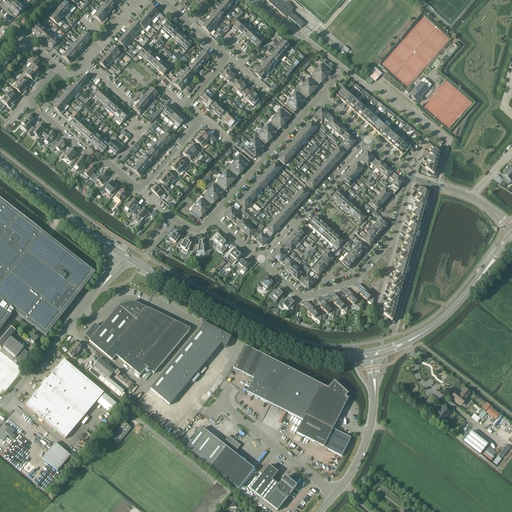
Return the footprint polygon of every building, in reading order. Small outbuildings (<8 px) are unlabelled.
[(9,0),(6,4),(5,5),(9,9),(16,0),(9,0)] [(18,0),(16,0),(9,9),(13,12),(22,3),(18,0)] [(108,0),(107,0),(104,4),(114,13),(116,12),(113,9),(115,6),(108,0)] [(234,5),(228,0),(225,0),(226,1),(224,3),(230,9),(234,5)] [(291,12),(293,10),(294,9),(289,5),(288,3),(286,5),(281,0),(265,0),(286,18),(288,16),(301,28),(305,24),(291,12)] [(63,3),(60,6),(70,15),(72,13),(69,11),(71,8),(73,6),(67,1),(65,3),(65,2),(64,4),(63,3)] [(22,3),(13,12),(17,16),(26,6),(22,3)] [(230,9),(224,3),(222,6),(219,4),(218,5),(227,13),(228,14),(229,14),(230,14),(231,12),(231,11),(232,10),(230,9)] [(114,13),(104,4),(100,8),(108,15),(110,12),(113,14),(114,13)] [(227,13),(218,5),(216,7),(219,9),(217,11),(223,17),(227,13)] [(70,15),(60,6),(57,9),(59,10),(58,11),(64,17),(66,14),(71,18),(72,16),(70,15)] [(160,14),(152,7),(149,12),(156,18),(160,14)] [(108,15),(100,8),(97,12),(107,21),(109,20),(106,17),(108,15)] [(64,17),(58,11),(57,12),(56,11),(53,14),(63,23),(64,22),(62,19),(64,17)] [(223,17),(217,11),(214,14),(212,12),(211,13),(220,21),(223,17)] [(107,21),(97,12),(93,16),(101,23),(103,20),(106,22),(107,21)] [(156,18),(149,12),(145,16),(152,22),(156,18)] [(220,21),(211,13),(209,15),(212,17),(209,19),(216,25),(220,21)] [(63,23),(53,14),(50,17),(51,18),(50,19),(57,25),(59,22),(62,24),(63,23)] [(152,22),(145,16),(142,20),(149,26),(152,22)] [(216,25),(209,19),(207,22),(205,20),(204,21),(214,31),(218,27),(216,25)] [(149,26),(142,20),(138,24),(136,22),(145,30),(149,26)] [(168,22),(162,29),(166,32),(177,21),(175,20),(171,25),(168,22)] [(239,20),(234,27),(233,28),(237,31),(238,30),(246,21),(244,20),(242,22),(239,20)] [(177,21),(166,32),(165,34),(169,38),(170,36),(176,30),(174,27),(178,22),(177,21)] [(214,31),(204,21),(202,23),(205,25),(202,28),(209,33),(210,35),(214,31)] [(246,21),(238,30),(242,34),(248,27),(245,25),(247,23),(246,21)] [(145,30),(136,22),(133,26),(140,33),(143,29),(145,30)] [(38,24),(32,30),(33,31),(32,32),(35,35),(44,25),(43,24),(41,26),(38,24)] [(44,25),(35,35),(38,38),(39,37),(40,38),(46,31),(43,29),(46,26),(44,25)] [(248,27),(242,34),(241,35),(245,39),(246,37),(254,29),(255,26),(254,25),(250,30),(248,27)] [(140,33),(133,26),(129,30),(136,37),(140,33)] [(176,30),(170,36),(175,40),(185,28),(183,27),(179,32),(176,30)] [(185,28),(175,40),(173,41),(177,45),(179,43),(184,37),(182,34),(186,29),(185,28)] [(254,29),(246,37),(250,41),(256,35),(253,32),(255,30),(254,29)] [(46,31),(40,38),(41,39),(40,40),(44,42),(55,30),(54,30),(52,32),(51,31),(49,34),(46,31)] [(55,30),(44,42),(46,45),(47,44),(48,45),(54,38),(52,36),(54,33),(56,31),(55,30)] [(136,37),(129,30),(125,34),(133,41),(136,37)] [(84,32),(80,36),(87,43),(91,39),(84,32)] [(256,35),(250,41),(254,45),(262,36),(264,33),(262,32),(258,37),(256,35)] [(133,41),(125,34),(122,39),(129,45),(133,41)] [(87,43),(80,36),(77,40),(84,47),(87,43)] [(184,37),(179,43),(183,47),(191,38),(189,36),(187,39),(184,37)] [(262,36),(254,45),(258,48),(264,42),(261,40),(263,37),(262,36)] [(148,37),(144,41),(142,44),(144,46),(150,39),(148,37)] [(54,38),(48,45),(49,46),(49,47),(52,50),(59,42),(58,42),(61,39),(59,38),(57,41),(54,38)] [(181,49),(185,52),(193,44),(190,42),(192,39),(191,38),(183,47),(181,49)] [(129,45),(122,39),(118,43),(125,49),(129,45)] [(84,47),(77,40),(73,44),(80,51),(84,47)] [(279,42),(278,44),(289,54),(293,49),(284,42),(282,44),(279,42)] [(80,51),(73,44),(69,49),(77,55),(80,51)] [(289,54),(278,44),(275,47),(276,48),(275,49),(285,57),(288,53),(289,54)] [(146,46),(139,54),(143,58),(151,49),(149,47),(148,48),(146,46)] [(114,47),(110,52),(117,58),(121,54),(114,47)] [(77,55),(69,49),(66,53),(73,59),(77,55)] [(151,49),(143,58),(147,61),(153,55),(150,53),(152,50),(151,49)] [(285,57),(275,49),(274,50),(274,49),(271,52),(280,60),(281,61),(285,57)] [(117,58),(110,52),(107,56),(114,62),(117,58)] [(204,52),(200,57),(209,64),(210,63),(208,61),(210,58),(204,52)] [(280,60),(271,52),(269,53),(272,56),(270,58),(276,64),(280,60)] [(73,59),(66,53),(62,57),(69,63),(73,59)] [(153,55),(147,61),(151,65),(159,56),(157,55),(155,57),(153,55)] [(114,62),(107,56),(103,60),(110,66),(114,62)] [(159,56),(151,65),(150,66),(153,69),(154,68),(155,69),(161,62),(158,60),(160,57),(159,56)] [(209,64),(200,57),(196,61),(203,66),(205,64),(207,66),(209,64)] [(276,64),(270,58),(267,61),(265,58),(264,60),(272,68),(276,64)] [(27,69),(29,70),(37,78),(41,73),(37,69),(39,67),(41,64),(36,60),(33,62),(27,69)] [(110,66),(103,60),(99,64),(107,70),(110,66)] [(272,68),(264,60),(262,62),(265,64),(262,66),(269,72),(272,68)] [(203,66),(196,61),(193,65),(204,75),(205,73),(200,69),(203,66)] [(161,62),(155,69),(159,72),(167,63),(165,62),(163,64),(161,62)] [(167,63),(159,72),(163,76),(169,69),(166,67),(168,64),(167,63)] [(324,63),(317,71),(325,78),(329,74),(327,72),(330,69),(324,63)] [(204,75),(193,65),(189,69),(195,75),(198,72),(202,76),(204,75)] [(269,72),(262,66),(260,69),(258,66),(256,68),(265,76),(269,72)] [(228,68),(225,71),(223,69),(219,74),(221,76),(220,76),(226,81),(232,74),(229,71),(230,70),(228,68)] [(265,76),(256,68),(255,70),(257,72),(255,74),(262,80),(265,76)] [(195,75),(189,69),(185,73),(194,81),(196,79),(193,77),(195,75)] [(376,69),(369,76),(375,82),(382,74),(376,69)] [(24,73),(21,76),(27,80),(29,78),(33,82),(37,78),(29,70),(25,75),(24,73)] [(317,71),(311,78),(317,84),(320,81),(321,83),(325,78),(317,71)] [(194,81),(185,73),(182,77),(188,83),(190,80),(193,82),(194,81)] [(232,74),(226,81),(232,86),(239,78),(237,76),(236,77),(232,74)] [(179,75),(176,79),(190,91),(191,90),(186,85),(188,83),(182,77),(179,75)] [(16,82),(17,84),(25,91),(29,86),(25,82),(27,80),(21,76),(16,82)] [(90,82),(83,76),(79,80),(86,86),(90,82)] [(239,78),(232,86),(237,91),(244,84),(240,81),(242,80),(239,78)] [(311,78),(304,85),(313,92),(317,88),(315,86),(317,84),(311,78)] [(176,79),(172,83),(181,91),(183,88),(188,93),(190,91),(176,79)] [(86,86),(79,80),(76,84),(83,90),(86,86)] [(420,83),(412,92),(409,95),(417,102),(428,89),(420,83)] [(12,87),(10,89),(15,94),(17,91),(21,95),(25,91),(17,84),(13,88),(12,87)] [(83,90),(76,84),(72,88),(70,86),(70,87),(79,94),(83,90)] [(244,84),(237,91),(243,96),(251,88),(248,86),(247,87),(244,84)] [(300,87),(296,90),(304,98),(307,95),(309,97),(313,92),(304,85),(301,88),(300,87)] [(340,92),(336,96),(340,100),(348,91),(342,86),(337,90),(340,92)] [(79,94),(70,87),(67,91),(74,97),(77,93),(79,95),(79,94)] [(251,88),(243,96),(249,101),(255,94),(252,91),(253,90),(251,88)] [(15,94),(10,89),(4,96),(5,97),(13,104),(17,100),(13,96),(15,94)] [(152,89),(148,93),(154,99),(157,96),(159,98),(160,97),(158,94),(152,89)] [(304,98),(296,90),(293,94),(295,95),(291,99),(300,106),(304,102),(302,100),(304,98)] [(74,97),(67,91),(63,95),(70,101),(74,97)] [(104,94),(100,91),(92,100),(96,103),(98,101),(104,94)] [(207,91),(205,94),(203,92),(199,97),(201,98),(198,102),(200,104),(202,102),(205,105),(211,98),(213,96),(207,91)] [(348,91),(340,100),(345,104),(352,95),(348,91)] [(154,99),(148,93),(144,97),(153,105),(154,103),(152,101),(154,99)] [(102,105),(108,98),(104,94),(98,101),(102,105)] [(255,94),(249,101),(254,106),(262,98),(259,96),(258,97),(255,94)] [(70,101),(63,95),(59,99),(66,105),(70,101)] [(352,95),(345,104),(349,107),(356,99),(352,95)] [(0,100),(0,111),(0,112),(4,108),(3,107),(5,105),(9,109),(13,104),(5,97),(1,102),(0,100)] [(153,105),(144,97),(141,101),(147,107),(150,109),(153,105)] [(112,102),(108,98),(102,105),(106,109),(112,102)] [(211,98),(205,105),(208,108),(207,110),(209,112),(217,103),(211,98)] [(66,105),(59,99),(56,103),(63,109),(66,105)] [(285,106),(291,112),(294,109),(296,111),(300,106),(291,99),(285,106)] [(356,99),(349,107),(353,111),(360,102),(356,99)] [(147,107),(141,101),(137,105),(146,113),(147,111),(145,109),(147,107)] [(116,105),(112,102),(106,109),(110,112),(116,105)] [(360,102),(353,111),(357,114),(364,106),(360,102)] [(63,109),(56,103),(52,107),(61,115),(64,110),(63,109)] [(217,103),(209,112),(212,114),(213,112),(216,115),(222,108),(217,103)] [(114,116),(120,109),(116,105),(110,112),(114,116)] [(146,113),(137,105),(133,109),(140,115),(142,112),(145,115),(146,113)] [(163,112),(161,114),(165,118),(173,109),(169,105),(163,112)] [(364,106),(357,114),(361,118),(368,109),(364,106)] [(279,110),(281,111),(276,116),(284,124),(288,120),(286,118),(289,115),(281,107),(279,110)] [(222,108),(216,115),(219,118),(218,120),(220,122),(228,113),(222,108)] [(118,120),(124,112),(120,109),(114,116),(118,120)] [(173,109),(165,118),(169,121),(171,119),(177,112),(173,109)] [(368,109),(361,118),(365,122),(372,113),(368,109)] [(315,125),(319,119),(320,120),(322,120),(321,110),(320,110),(310,121),(315,125)] [(322,110),(321,110),(322,120),(323,120),(324,119),(329,124),(333,119),(322,110)] [(122,123),(129,116),(124,112),(118,120),(122,123)] [(177,112),(171,119),(174,121),(172,124),(173,125),(181,116),(177,112)] [(228,113),(220,122),(223,124),(224,122),(227,125),(233,118),(233,117),(232,115),(231,116),(228,113)] [(372,113),(365,122),(369,125),(376,117),(372,113)] [(71,124),(70,125),(74,128),(81,121),(78,119),(80,116),(79,115),(77,117),(76,117),(71,124)] [(29,125),(33,120),(28,116),(22,123),(26,126),(23,129),(26,132),(31,127),(29,125)] [(181,116),(173,125),(177,129),(185,120),(181,116)] [(276,116),(270,123),(276,129),(279,127),(280,128),(284,124),(276,116)] [(376,117),(369,125),(373,129),(380,120),(376,117)] [(233,118),(227,125),(231,128),(229,129),(232,132),(239,123),(233,118)] [(337,123),(333,119),(329,124),(327,126),(331,129),(337,123)] [(380,120),(373,129),(377,132),(384,124),(380,120)] [(81,121),(74,128),(78,132),(87,122),(85,121),(83,123),(81,121)] [(87,122),(78,132),(82,136),(89,128),(86,126),(88,123),(87,122)] [(270,123),(263,131),(272,138),(276,134),(274,132),(276,129),(270,123)] [(311,123),(307,127),(313,133),(317,129),(311,123)] [(337,123),(331,129),(335,133),(341,127),(337,123)] [(384,124),(377,132),(381,136),(388,127),(384,124)] [(38,137),(44,130),(39,125),(34,130),(32,128),(27,133),(31,137),(34,134),(38,137)] [(313,133),(307,127),(304,131),(310,137),(313,133)] [(341,127),(335,133),(339,136),(344,132),(345,130),(341,127)] [(388,127),(381,136),(385,139),(392,131),(388,127)] [(89,128),(82,136),(86,139),(95,129),(93,128),(91,130),(89,128)] [(95,129),(86,139),(90,143),(97,135),(94,133),(96,130),(95,129)] [(49,144),(56,136),(50,131),(48,134),(46,132),(37,142),(40,146),(45,141),(49,144)] [(263,131),(257,138),(264,144),(266,141),(268,143),(272,138),(263,131)] [(310,137),(304,131),(300,135),(306,141),(310,137)] [(392,131),(385,139),(389,143),(396,135),(392,131)] [(202,132),(198,137),(206,144),(210,139),(212,141),(214,138),(209,133),(207,136),(202,132)] [(354,141),(344,132),(339,136),(340,137),(340,136),(345,141),(344,142),(344,143),(354,142),(354,141)] [(161,134),(160,136),(169,145),(173,140),(165,134),(163,136),(161,134)] [(97,135),(90,143),(94,146),(103,136),(101,135),(99,137),(97,135)] [(306,141),(300,135),(296,139),(303,145),(306,141)] [(396,135),(389,143),(393,147),(400,138),(396,135)] [(103,136),(94,146),(98,150),(105,142),(102,140),(105,138),(103,136)] [(169,145),(160,136),(158,138),(160,140),(158,142),(166,149),(169,145)] [(206,144),(198,137),(195,141),(199,145),(197,147),(202,152),(204,150),(203,148),(206,144)] [(257,138),(251,145),(259,152),(263,148),(261,146),(264,144),(257,138)] [(400,138),(393,147),(397,150),(404,142),(400,138)] [(113,141),(111,143),(109,146),(107,148),(111,151),(117,145),(119,142),(115,139),(113,141)] [(303,145),(296,139),(293,143),(299,149),(303,145)] [(49,148),(50,149),(49,151),(51,153),(52,151),(53,152),(56,148),(60,152),(66,145),(61,140),(58,144),(55,141),(49,148)] [(105,142),(98,150),(102,154),(103,152),(103,153),(107,148),(109,146),(111,143),(110,142),(107,144),(105,142)] [(117,145),(111,151),(116,155),(123,146),(119,142),(117,145)] [(166,149),(158,142),(156,145),(154,143),(152,144),(162,153),(166,149)] [(354,142),(344,143),(344,144),(345,145),(341,150),(345,154),(354,144),(354,142)] [(404,142),(397,150),(401,154),(404,150),(407,152),(411,148),(404,142)] [(299,149),(293,143),(289,148),(295,153),(299,149)] [(162,153),(152,144),(151,146),(153,148),(151,150),(159,157),(162,153)] [(191,145),(186,150),(195,157),(199,153),(200,154),(202,152),(197,147),(195,149),(191,145)] [(242,151),(250,158),(253,155),(255,157),(259,152),(251,145),(247,148),(246,147),(242,151)] [(431,152),(429,154),(440,164),(442,156),(431,147),(429,150),(431,152)] [(295,153),(289,148),(285,152),(292,157),(295,153)] [(339,148),(335,152),(341,158),(345,154),(341,150),(339,148)] [(69,162),(76,154),(71,149),(66,154),(63,152),(59,157),(61,160),(64,157),(69,162)] [(159,157),(151,150),(149,153),(146,151),(145,152),(155,161),(159,157)] [(195,157),(186,150),(183,154),(187,158),(185,161),(190,165),(192,163),(191,162),(195,157)] [(124,162),(131,154),(129,152),(122,160),(124,162)] [(155,161),(145,152),(144,154),(146,156),(144,158),(151,165),(155,161)] [(292,157),(285,152),(282,156),(288,161),(292,157)] [(341,158),(335,152),(331,156),(338,162),(341,158)] [(238,159),(235,163),(243,170),(247,166),(245,164),(248,161),(240,154),(236,158),(238,159)] [(366,154),(357,164),(361,168),(366,163),(367,164),(368,164),(367,154),(366,154)] [(368,154),(367,154),(368,164),(369,164),(370,163),(375,167),(375,168),(379,163),(368,154)] [(440,164),(429,154),(427,157),(429,159),(427,161),(438,171),(440,164)] [(288,161),(282,156),(278,160),(284,165),(288,161)] [(338,162),(331,156),(328,160),(334,166),(338,162)] [(71,168),(72,167),(76,171),(77,170),(85,161),(81,157),(76,162),(74,160),(69,166),(71,168)] [(151,165),(144,158),(142,161),(139,159),(138,160),(148,169),(151,165)] [(179,159),(175,163),(183,171),(186,166),(188,168),(190,165),(185,161),(183,163),(179,159)] [(148,169),(138,160),(137,162),(139,164),(137,167),(144,173),(148,169)] [(334,166),(328,160),(324,165),(331,170),(334,166)] [(438,171),(427,161),(425,164),(427,166),(425,169),(428,172),(427,173),(427,175),(428,176),(429,177),(430,177),(432,176),(432,175),(436,178),(438,171)] [(380,162),(379,163),(375,168),(375,167),(375,168),(379,171),(384,165),(380,162)] [(183,171),(175,163),(171,168),(175,172),(173,174),(178,179),(180,177),(179,175),(183,171)] [(230,165),(227,168),(235,176),(237,173),(239,175),(243,170),(235,163),(231,166),(230,165)] [(275,164),(271,168),(277,173),(281,169),(275,164)] [(363,170),(361,168),(357,164),(353,168),(359,174),(363,170)] [(331,170),(324,165),(321,169),(327,174),(331,170)] [(384,165),(379,171),(383,175),(388,169),(384,165)] [(80,174),(82,176),(86,180),(89,177),(95,170),(91,166),(86,171),(84,169),(80,174)] [(144,173),(137,167),(135,169),(132,167),(131,169),(133,171),(140,177),(144,173)] [(228,170),(222,177),(230,184),(234,180),(233,178),(235,176),(227,168),(228,170)] [(277,173),(271,168),(267,172),(274,177),(277,173)] [(359,174),(353,168),(350,172),(356,178),(359,174)] [(327,174),(321,169),(317,173),(323,178),(327,174)] [(388,169),(383,175),(387,179),(389,177),(392,173),(388,169)] [(503,180),(509,185),(511,183),(511,175),(507,171),(504,175),(505,175),(504,177),(507,179),(505,181),(503,180)] [(109,178),(103,172),(98,178),(96,176),(92,180),(96,184),(98,181),(102,185),(108,178),(109,178)] [(167,172),(163,177),(171,184),(175,180),(176,181),(178,179),(173,174),(171,176),(167,172)] [(274,177),(267,172),(264,176),(270,181),(274,177)] [(356,178),(350,172),(346,177),(354,184),(352,182),(356,178)] [(323,178),(317,173),(313,177),(320,182),(323,178)] [(403,182),(392,173),(389,177),(394,182),(393,182),(393,184),(403,183),(403,182)] [(270,181),(264,176),(260,180),(266,185),(270,181)] [(171,184),(163,177),(159,181),(163,185),(161,187),(166,192),(168,190),(167,189),(171,184)] [(214,182),(222,190),(225,187),(227,189),(230,184),(222,177),(216,184),(214,182)] [(320,182),(313,177),(310,181),(316,186),(320,182)] [(354,184),(346,177),(342,181),(350,188),(354,184)] [(266,185),(260,180),(256,184),(263,190),(266,185)] [(110,195),(115,190),(116,191),(118,189),(117,187),(118,186),(113,181),(110,184),(108,182),(99,191),(102,194),(105,190),(110,195)] [(316,186),(310,181),(306,185),(312,190),(316,186)] [(222,190),(214,182),(211,186),(212,187),(209,191),(218,199),(222,194),(220,192),(222,190)] [(403,183),(393,184),(393,185),(394,186),(389,191),(393,195),(403,184),(403,183)] [(263,190),(256,184),(253,188),(259,194),(263,190)] [(164,195),(166,192),(161,187),(159,190),(155,186),(151,191),(159,198),(163,193),(164,195)] [(424,189),(424,190),(420,187),(418,190),(420,192),(418,194),(428,204),(430,196),(428,194),(428,193),(429,192),(429,191),(428,189),(427,189),(426,189),(424,189)] [(259,194),(253,188),(249,192),(255,198),(259,194)] [(309,194),(303,189),(299,193),(305,198),(309,194)] [(121,202),(128,194),(123,190),(116,197),(121,202)] [(385,190),(381,194),(387,199),(391,195),(385,190)] [(209,191),(203,198),(210,204),(212,201),(214,203),(218,199),(209,191)] [(334,201),(336,203),(343,195),(339,191),(331,199),(334,201)] [(255,198),(249,192),(246,196),(252,202),(255,198)] [(305,198),(299,193),(295,197),(302,202),(305,198)] [(387,199),(381,194),(378,198),(384,203),(387,199)] [(428,204),(418,194),(416,197),(418,199),(416,201),(426,211),(428,204)] [(343,195),(336,203),(338,204),(337,205),(340,207),(347,198),(343,195)] [(252,202),(246,196),(242,200),(248,206),(252,202)] [(302,202),(295,197),(292,201),(298,206),(302,202)] [(0,283),(2,281),(8,268),(12,269),(15,265),(21,250),(24,252),(29,246),(34,233),(38,235),(41,231),(0,198),(0,283)] [(203,198),(197,205),(205,213),(209,208),(207,207),(210,204),(203,198)] [(347,198),(340,207),(344,210),(351,202),(347,198)] [(384,203),(378,198),(374,202),(372,200),(380,207),(384,203)] [(128,212),(132,216),(139,208),(136,206),(137,204),(136,203),(138,202),(136,200),(135,200),(133,199),(129,204),(128,203),(125,205),(126,207),(125,207),(129,211),(128,212)] [(248,206),(242,200),(238,204),(245,210),(248,206)] [(380,207),(372,200),(368,204),(376,211),(380,207)] [(298,206),(292,201),(288,205),(294,210),(298,206)] [(426,211),(416,201),(414,204),(416,206),(414,208),(424,218),(426,211)] [(351,202),(344,210),(346,212),(348,213),(355,205),(351,202)] [(228,214),(227,216),(236,215),(236,214),(235,213),(240,208),(236,204),(228,214)] [(190,213),(196,219),(199,215),(201,217),(205,213),(197,205),(190,213)] [(294,210),(288,205),(285,209),(291,215),(294,210)] [(355,205),(348,213),(350,215),(349,215),(352,217),(359,209),(355,205)] [(141,210),(139,208),(132,216),(135,219),(136,217),(140,221),(141,220),(144,217),(143,217),(148,212),(146,211),(147,210),(145,208),(143,210),(142,209),(141,210)] [(424,218),(414,208),(412,211),(414,213),(412,215),(422,225),(424,218)] [(291,215),(285,209),(281,213),(287,219),(291,215)] [(359,209),(352,217),(354,219),(356,220),(363,213),(359,209)] [(287,219),(281,213),(277,217),(284,223),(287,219)] [(363,213),(356,220),(358,222),(357,223),(360,225),(367,216),(363,213)] [(236,215),(227,216),(227,217),(237,227),(241,222),(236,218),(236,217),(236,215)] [(422,225),(412,215),(410,218),(412,220),(410,222),(420,232),(422,225)] [(316,216),(313,220),(309,225),(313,228),(320,221),(318,219),(319,218),(316,216)] [(284,223),(277,217),(274,221),(280,227),(284,223)] [(388,226),(380,218),(376,223),(384,230),(386,228),(388,226)] [(241,222),(237,227),(241,230),(246,224),(242,220),(241,222)] [(280,227),(274,221),(270,225),(276,231),(280,227)] [(320,221),(313,228),(317,232),(325,224),(322,222),(320,221)] [(420,232),(410,222),(407,225),(410,227),(408,229),(418,239),(420,232)] [(384,230),(376,223),(373,227),(381,234),(383,232),(382,231),(384,230)] [(246,224),(241,230),(245,234),(251,228),(246,224)] [(325,224),(317,232),(321,236),(329,227),(325,224)] [(276,231),(270,225),(266,229),(268,231),(273,235),(276,231)] [(329,227),(321,236),(325,239),(332,231),(330,230),(331,229),(329,227)] [(381,234),(373,227),(369,231),(378,238),(381,234)] [(251,228),(245,234),(249,237),(251,236),(250,236),(254,232),(255,232),(251,228)] [(299,229),(295,233),(304,241),(307,236),(299,229)] [(418,239),(408,229),(406,232),(408,234),(406,237),(416,246),(418,239)] [(2,281),(0,283),(0,309),(10,317),(14,312),(46,336),(96,273),(41,231),(38,235),(34,233),(29,246),(24,252),(21,250),(15,265),(12,269),(8,268),(2,281)] [(168,236),(165,241),(166,241),(168,242),(170,242),(172,241),(176,243),(181,234),(175,231),(172,234),(170,233),(166,235),(168,236)] [(263,235),(262,235),(262,245),(264,245),(273,235),(268,231),(264,236),(263,235)] [(332,231),(325,239),(329,243),(337,234),(334,232),(334,233),(332,231)] [(378,238),(369,231),(365,235),(373,242),(375,240),(376,240),(378,238)] [(226,243),(220,238),(221,236),(223,238),(223,237),(217,232),(210,239),(220,249),(219,250),(223,254),(228,248),(224,244),(226,243)] [(260,236),(254,232),(250,236),(251,236),(261,245),(262,245),(262,235),(260,236)] [(304,241),(295,233),(292,237),(298,243),(301,239),(303,241),(304,241)] [(337,234),(329,243),(333,246),(340,238),(338,237),(339,236),(337,234)] [(373,242),(365,235),(362,239),(370,246),(372,244),(373,242)] [(201,238),(201,240),(199,241),(199,245),(195,246),(195,245),(193,254),(194,252),(199,251),(199,253),(204,252),(204,250),(207,249),(205,237),(201,238)] [(298,243),(292,237),(288,241),(294,247),(298,243)] [(416,246),(406,237),(404,239),(406,241),(404,244),(414,253),(416,246)] [(181,240),(177,247),(180,249),(180,248),(188,252),(189,249),(188,249),(191,244),(189,243),(191,240),(188,238),(186,241),(185,241),(185,240),(184,241),(181,240)] [(340,238),(333,246),(337,250),(345,242),(343,240),(342,240),(340,238)] [(294,247),(288,241),(284,245),(289,249),(290,251),(294,247)] [(368,249),(359,242),(355,246),(363,253),(365,251),(365,252),(368,249)] [(238,247),(230,255),(228,253),(235,245),(235,244),(223,258),(224,257),(232,264),(242,254),(236,249),(238,247)] [(414,253),(404,244),(401,246),(404,248),(402,251),(412,260),(414,253)] [(275,256),(275,257),(285,256),(285,255),(284,254),(289,249),(284,245),(275,256)] [(363,253),(355,246),(352,250),(360,258),(362,255),(363,253)] [(360,258),(352,250),(348,254),(357,262),(360,258)] [(412,260),(402,251),(399,253),(402,255),(400,258),(410,267),(412,260)] [(304,255),(305,257),(303,259),(305,261),(307,258),(306,258),(309,255),(305,252),(303,254),(302,254),(300,256),(302,258),(304,255)] [(325,252),(321,256),(330,264),(333,260),(325,252)] [(357,262),(348,254),(345,258),(352,265),(354,263),(355,264),(357,262)] [(285,256),(275,257),(275,258),(286,267),(290,263),(289,263),(284,259),(285,258),(285,256)] [(330,264),(321,256),(321,257),(323,259),(320,262),(326,268),(330,264)] [(352,265),(345,258),(341,262),(349,270),(351,268),(351,267),(352,265)] [(410,267),(400,258),(397,260),(400,262),(398,265),(408,274),(410,267)] [(247,269),(252,263),(247,259),(244,262),(241,260),(236,266),(239,268),(240,267),(242,269),(241,270),(245,273),(248,270),(247,269)] [(318,260),(314,264),(316,266),(322,272),(326,268),(320,262),(318,260)] [(286,267),(284,269),(289,273),(294,267),(290,263),(289,263),(290,263),(286,267)] [(408,274),(398,265),(395,267),(398,269),(396,272),(406,281),(408,274)] [(322,272),(316,266),(313,271),(319,276),(322,272)] [(294,267),(289,273),(293,276),(298,270),(294,267)] [(298,270),(293,276),(297,280),(300,275),(301,276),(302,274),(298,270)] [(406,281),(396,272),(393,274),(396,277),(394,279),(404,288),(406,281)] [(266,290),(266,291),(267,289),(273,283),(274,283),(268,277),(266,279),(265,281),(263,279),(266,276),(266,275),(257,285),(261,289),(263,287),(266,290)] [(306,280),(301,276),(300,275),(297,280),(307,289),(308,289),(308,279),(307,279),(306,280)] [(309,279),(308,279),(308,289),(310,289),(319,278),(315,275),(310,280),(309,279)] [(404,288),(394,279),(391,281),(394,284),(392,286),(402,295),(404,288)] [(360,284),(359,285),(358,285),(356,287),(362,293),(361,294),(361,296),(361,297),(362,299),(363,299),(368,300),(373,304),(372,307),(373,307),(375,298),(360,284)] [(402,295),(392,286),(389,288),(392,291),(390,293),(400,302),(402,295)] [(275,302),(284,292),(281,289),(278,293),(275,290),(274,289),(269,296),(275,302)] [(346,289),(345,289),(345,290),(345,289),(343,292),(349,297),(348,298),(348,300),(348,302),(348,303),(350,303),(355,305),(360,309),(359,311),(361,302),(346,289)] [(333,293),(332,294),(330,296),(336,301),(335,302),(334,305),(335,306),(335,307),(336,308),(342,309),(346,313),(346,315),(348,306),(333,293)] [(400,302),(390,293),(387,296),(390,298),(388,300),(398,309),(400,302)] [(320,297),(319,298),(317,300),(323,306),(322,307),(321,309),(321,310),(322,312),(323,312),(329,313),(333,317),(333,320),(335,311),(320,297)] [(292,314),(294,306),(292,305),(295,302),(291,299),(290,300),(289,298),(284,303),(282,301),(278,306),(281,308),(284,306),(292,313),(292,314)] [(398,309),(388,300),(385,303),(388,305),(386,307),(396,317),(398,309)] [(89,341),(112,360),(116,356),(140,376),(147,368),(154,374),(189,331),(190,330),(190,329),(189,328),(146,307),(145,308),(132,302),(118,306),(99,328),(95,325),(85,336),(90,340),(89,341)] [(307,302),(306,302),(306,303),(304,305),(310,310),(309,311),(308,314),(308,315),(309,316),(310,316),(316,318),(320,322),(320,324),(322,315),(307,302)] [(396,317),(386,307),(383,310),(386,312),(384,314),(394,324),(396,317)] [(0,330),(10,317),(0,309),(0,330)] [(170,405),(220,346),(224,347),(227,344),(227,345),(228,345),(232,337),(204,323),(201,328),(202,328),(150,389),(170,405)] [(21,364),(29,354),(23,349),(24,348),(11,337),(16,331),(11,327),(0,339),(0,347),(1,348),(3,346),(3,347),(0,350),(13,361),(15,359),(18,361),(21,364)] [(27,340),(29,342),(30,341),(34,344),(39,338),(32,333),(27,340)] [(83,348),(77,343),(71,350),(70,349),(67,353),(73,358),(76,354),(77,355),(83,348)] [(233,368),(243,374),(255,351),(244,346),(233,368)] [(243,374),(253,379),(254,379),(265,356),(255,351),(243,374)] [(0,373),(9,362),(0,354),(0,373)] [(321,385),(265,356),(254,379),(253,379),(246,392),(303,421),(306,415),(321,385)] [(100,358),(89,371),(119,397),(124,392),(108,379),(115,371),(100,358)] [(66,439),(103,393),(104,393),(63,359),(56,368),(60,372),(55,377),(51,374),(37,391),(41,395),(36,400),(32,397),(25,405),(66,439)] [(333,382),(328,388),(321,385),(306,415),(333,429),(348,399),(345,397),(348,394),(333,382)] [(451,398),(461,406),(466,400),(470,394),(465,389),(461,394),(462,395),(461,396),(456,392),(454,394),(452,395),(452,396),(451,398)] [(105,393),(97,402),(109,412),(117,404),(105,393)] [(437,414),(438,414),(435,418),(442,423),(450,413),(444,408),(441,411),(440,411),(437,414)] [(499,416),(491,410),(492,410),(490,408),(486,413),(496,420),(499,416)] [(333,429),(306,415),(303,421),(296,433),(341,456),(351,438),(333,429)] [(119,444),(132,428),(124,422),(111,437),(119,444)] [(0,439),(3,442),(5,439),(8,436),(12,439),(15,436),(13,434),(15,431),(10,426),(8,428),(5,425),(0,430),(0,439)] [(223,443),(204,428),(188,448),(240,488),(255,469),(235,453),(240,446),(228,437),(223,443)] [(471,432),(463,442),(480,455),(488,445),(471,432)] [(58,471),(71,455),(55,442),(42,458),(58,471)] [(503,457),(510,448),(507,446),(499,455),(503,457)] [(493,463),(497,465),(502,458),(498,456),(493,463)] [(47,465),(34,480),(43,487),(56,472),(47,465)] [(251,490),(277,511),(296,487),(297,486),(285,477),(278,485),(273,480),(278,473),(269,466),(251,490)]
